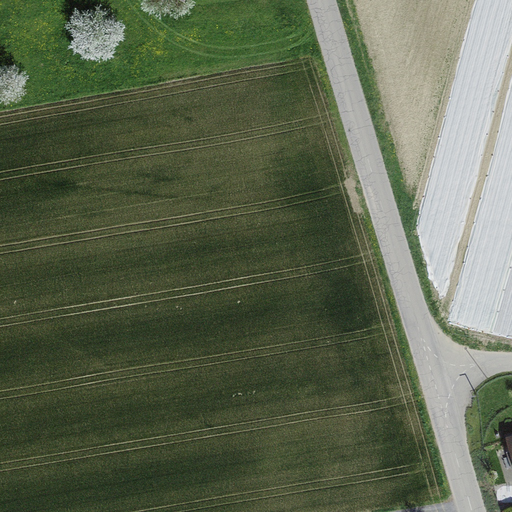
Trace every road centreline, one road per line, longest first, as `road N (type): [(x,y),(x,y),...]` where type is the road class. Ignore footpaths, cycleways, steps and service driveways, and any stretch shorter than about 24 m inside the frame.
road 1 (tertiary): [(322,0),(429,366)]
road 2 (tertiary): [(429,366),(472,511)]
